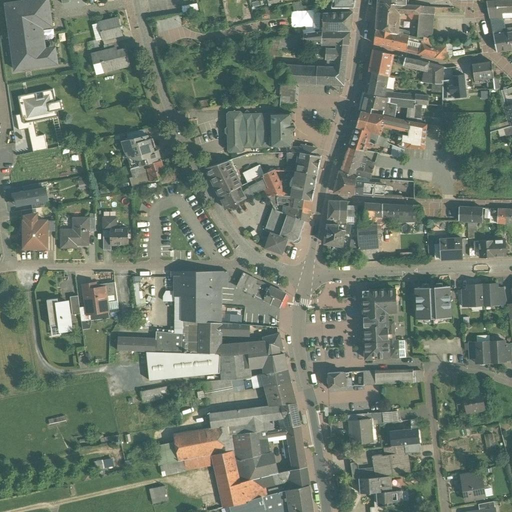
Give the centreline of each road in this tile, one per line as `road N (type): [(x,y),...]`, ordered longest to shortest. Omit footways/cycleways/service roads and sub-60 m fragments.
road 1 (residential): [(247,252),(174,124),(135,0)]
road 2 (residential): [(10,267),(222,266),(247,252)]
road 3 (residential): [(304,277),(511,264)]
road 4 (residential): [(323,196),(511,205)]
road 5 (track): [(21,511),(193,474)]
road 6 (tertiary): [(323,196),(362,41)]
road 7 (residential): [(445,511),(427,365)]
road 8 (tertiary): [(325,511),(303,369)]
road 9 (residential): [(362,41),(444,62),(490,55)]
road 10 (residential): [(303,369),(427,365)]
